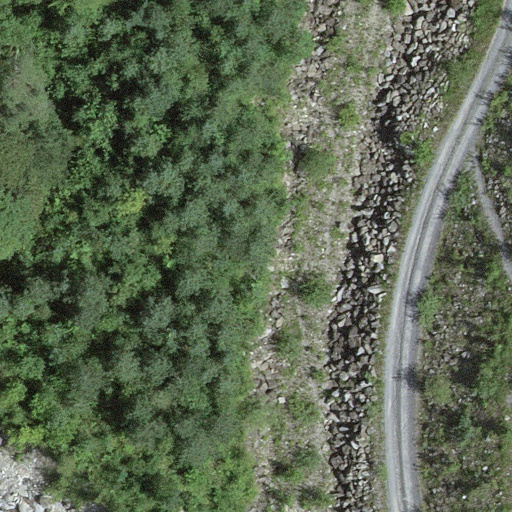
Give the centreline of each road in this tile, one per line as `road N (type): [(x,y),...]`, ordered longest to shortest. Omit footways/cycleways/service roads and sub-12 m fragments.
road 1 (track): [(402,511),(392,391),(407,281),(460,147)]
road 2 (track): [(460,147),(511,17)]
